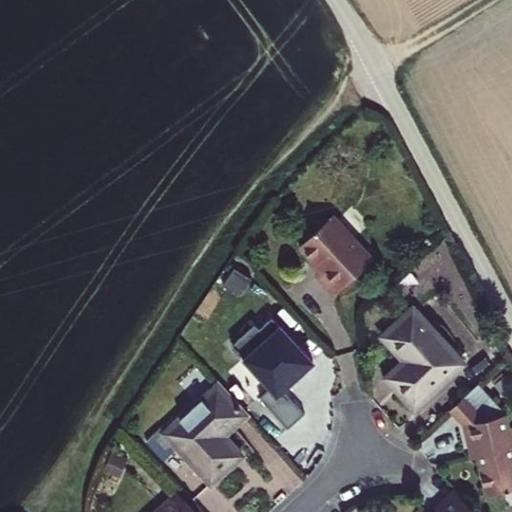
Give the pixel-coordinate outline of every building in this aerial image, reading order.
[(372,255),(330,211),(297,244),(319,267),(315,271),(324,281),(334,291),(372,255)] [(413,304),(381,333),(403,358),(415,371),(397,387),(405,396),(413,405),(464,359),(413,304)] [(312,359),(271,315),(259,326),(254,321),(231,342),(270,384),(259,395),(288,426),(304,410),(282,387),(288,381),(312,359)] [(415,371),(403,358),(385,375),(397,387),(415,371)] [(215,441),(224,432),(247,410),(218,379),(163,430),(211,483),(222,472),(233,461),(215,441)] [(511,438),(505,411),(464,422),(466,431),(469,440),(474,438),(487,491),(511,485),(511,438)] [(215,441),(233,461),(242,454),(224,432),(215,441)] [(477,511),(455,488),(446,498),(436,507),(439,510),(437,511),(477,511)] [(197,511),(176,489),(151,511),(197,511)]
